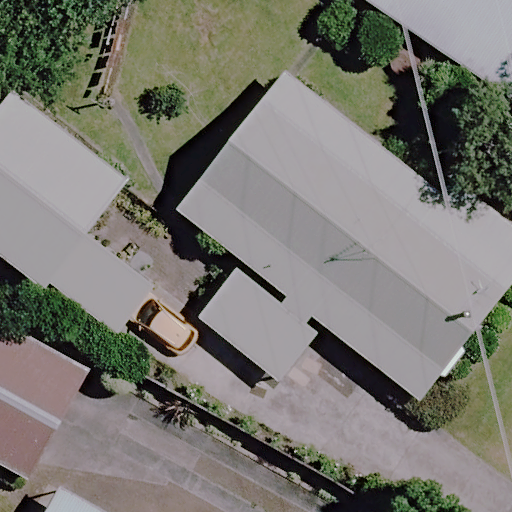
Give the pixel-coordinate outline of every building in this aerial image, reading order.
[(511,0),(350,0),(397,29),(407,13),(454,43),(444,59),(511,101),(511,0)] [(284,389),(323,340),(418,414),(511,292),(511,244),(287,69),(169,220),(244,278),(205,328),(284,389)] [(0,97),(0,261),(39,293),(124,186),(4,92),(0,97)] [(0,471),(25,484),(83,372),(0,329),(0,471)] [(95,511),(49,486),(34,511),(95,511)]
